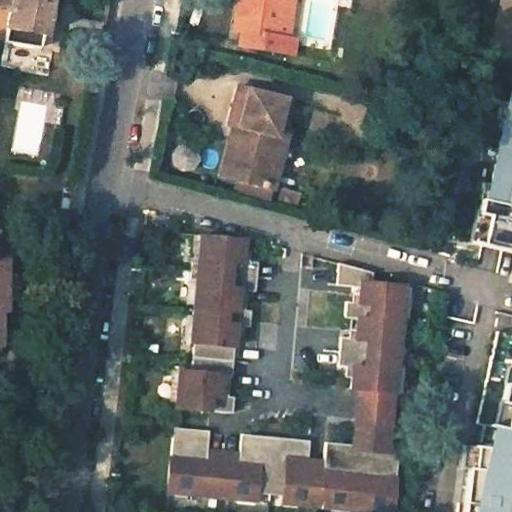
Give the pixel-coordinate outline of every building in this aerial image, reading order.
[(0,0),(0,3),(9,5),(4,26),(41,32),(47,0),(0,0)] [(283,56),(286,41),(277,39),(284,0),(238,0),(231,31),(240,32),(238,47),(283,56)] [(497,52),(511,55),(511,1),(509,1),(497,52)] [(294,43),(286,41),(283,56),(291,57),(294,43)] [(218,175),(269,188),(292,101),(237,86),(227,124),(232,125),(218,175)] [(508,104),(511,105),(506,130),(503,129),(490,184),(493,185),(490,201),(480,199),(476,214),(486,216),(480,243),(511,251),(511,93),(511,94),(508,104)] [(511,105),(508,104),(503,129),(506,130),(511,105)] [(213,173),(218,175),(232,125),(227,124),(213,173)] [(486,216),(476,214),(470,242),(480,243),(486,216)] [(242,239),(199,235),(196,262),(189,261),(188,278),(195,279),(189,341),(191,342),(189,371),(177,370),(173,406),(230,412),(231,396),(224,396),(218,395),(219,388),(220,375),(229,376),(233,331),(234,325),(240,325),(247,326),(248,318),(249,310),(235,309),(237,296),(237,289),(244,290),(253,291),(256,262),(248,261),(240,260),(241,250),(242,239)] [(241,250),(240,260),(248,261),(249,251),(241,250)] [(207,430),(172,426),(166,483),(195,486),(194,493),(226,496),(227,489),(256,492),(278,494),(307,497),(306,504),(360,510),(361,503),(390,505),(395,449),(386,448),(402,286),(369,283),(370,272),(336,263),(334,285),(358,287),(357,296),(357,302),(350,302),(343,301),(342,317),(355,318),(354,331),(353,338),(347,337),(337,336),(336,347),(335,365),(344,366),(350,367),(350,373),(348,388),(357,389),(351,444),(323,441),(321,461),(305,460),(307,440),(281,437),(239,433),(237,451),(236,461),(204,457),(205,448),(207,430)] [(511,511),(511,333),(496,330),(475,422),(494,426),(489,449),(460,446),(454,511),(511,511)] [(205,448),(204,457),(236,461),(237,451),(205,448)] [(194,493),(195,486),(166,483),(165,490),(194,493)] [(227,489),(226,496),(255,499),(256,492),(227,489)] [(307,497),(278,494),(277,502),(306,504),(307,497)] [(361,503),(360,510),(383,511),(389,511),(390,505),(361,503)]
